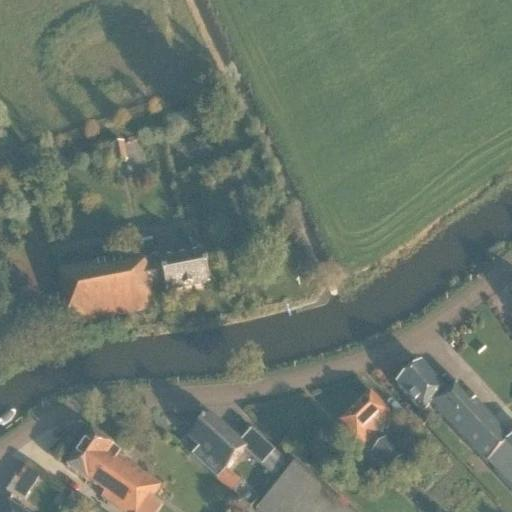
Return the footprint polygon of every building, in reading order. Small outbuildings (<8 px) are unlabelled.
[(111,149),(115,167),(128,165),(124,146),(111,149)] [(145,255),(57,271),(60,288),(63,303),(68,328),(138,315),(152,312),(151,309),(149,291),(165,288),(167,297),(211,289),(205,255),(160,264),(161,269),(148,271),(145,255)] [(511,442),(458,385),(448,395),(422,367),(398,389),(421,414),(423,415),(432,407),(487,467),(488,466),(511,492),(511,442)] [(360,445),(363,449),(393,420),(390,416),(371,396),(340,425),(359,445),(360,445)] [(421,414),(415,420),(424,430),(431,425),(422,416),(423,415),(421,414)] [(252,433),(242,444),(212,418),(191,442),(225,472),(226,474),(227,473),(244,453),(262,469),(275,454),(252,433)] [(102,500),(119,511),(159,511),(162,508),(152,500),(160,487),(118,458),(121,454),(92,434),(67,469),(105,496),(102,500)] [(372,455),(390,473),(404,459),(385,441),(372,455)] [(275,454),(262,469),(275,480),(287,464),(275,454)] [(256,511),(350,511),(296,465),(256,511)] [(23,474),(18,482),(33,492),(41,480),(26,471),(25,470),(23,474)] [(225,472),(216,483),(233,497),(242,486),(227,473),(226,474),(225,472)] [(24,506),(33,492),(18,482),(14,480),(5,494),(24,506)]
